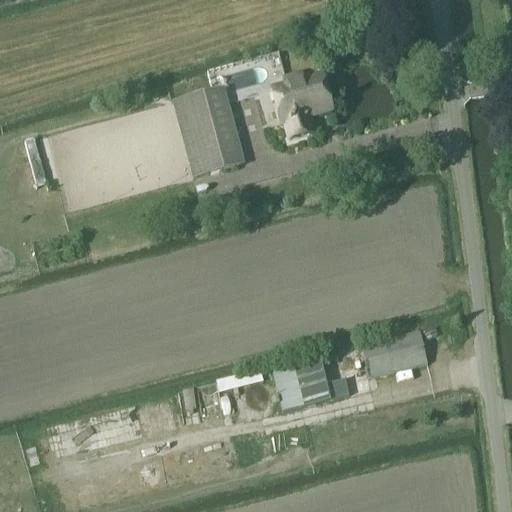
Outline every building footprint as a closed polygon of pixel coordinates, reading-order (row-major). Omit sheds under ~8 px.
[(307,117),(331,111),(321,77),(301,81),(299,74),(283,78),(285,85),(271,89),(281,125),(285,124),(291,144),(313,137),(307,117)] [(193,180),(239,168),(218,91),(173,103),(193,180)] [(37,189),(46,187),(34,141),(26,143),(37,189)] [(435,332),(425,335),(428,344),(438,341),(435,332)] [(368,380),(427,366),(419,336),(360,350),(368,380)] [(325,387),(318,358),(271,370),(282,415),(348,399),(344,382),(325,387)]
